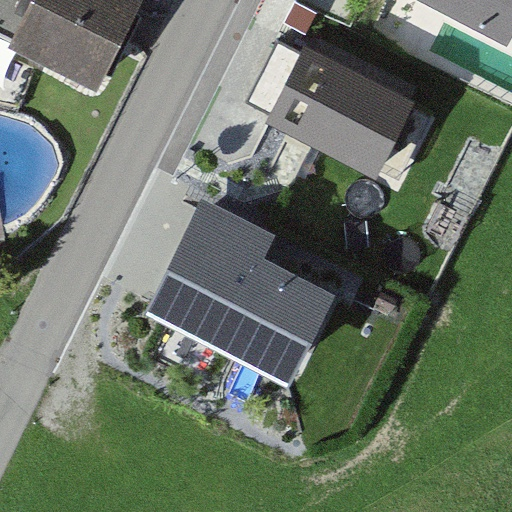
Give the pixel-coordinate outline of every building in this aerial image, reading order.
[(0,0),(0,85),(31,0),(0,0)] [(155,0),(47,0),(23,52),(112,93),(155,0)] [(511,46),(511,0),(402,0),(508,54),(511,46)] [(416,112),(280,41),(245,109),(381,180),(416,112)] [(275,245),(204,207),(164,283),(144,320),(290,396),(310,360),(337,307),(263,268),(275,245)]
